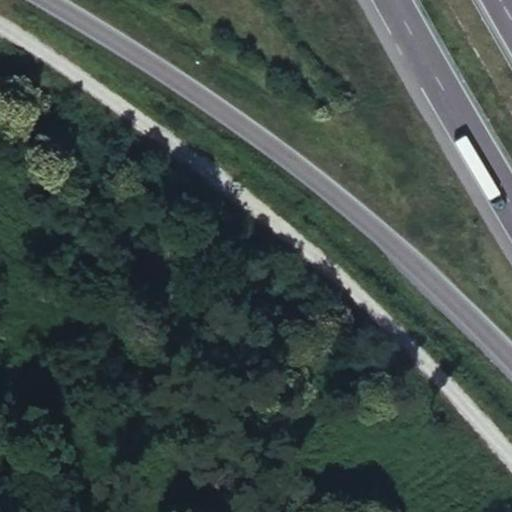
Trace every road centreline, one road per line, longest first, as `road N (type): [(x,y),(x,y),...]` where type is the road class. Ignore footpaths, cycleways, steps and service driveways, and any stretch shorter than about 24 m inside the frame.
road 1 (track): [(0,29),(217,175),(356,302),(511,469)]
road 2 (motorway): [(43,0),(238,124),(415,269),(511,366)]
road 3 (motorway): [(391,0),(511,207)]
